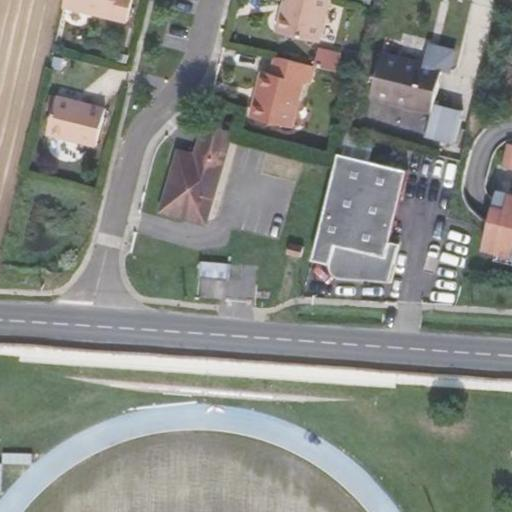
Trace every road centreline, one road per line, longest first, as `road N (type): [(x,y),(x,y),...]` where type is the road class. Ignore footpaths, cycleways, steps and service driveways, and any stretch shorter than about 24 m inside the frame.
road 1 (secondary): [(85,327),(511,355)]
road 2 (residential): [(206,0),(192,57),(135,140),(85,327)]
